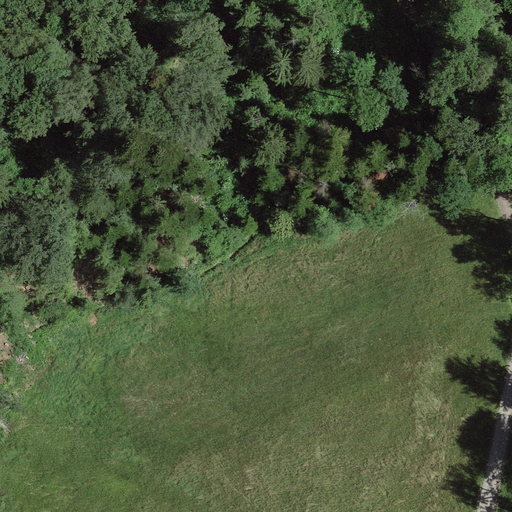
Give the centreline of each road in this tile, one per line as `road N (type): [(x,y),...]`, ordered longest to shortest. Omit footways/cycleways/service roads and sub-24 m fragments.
road 1 (track): [(511,218),(402,0)]
road 2 (track): [(485,511),(511,384)]
